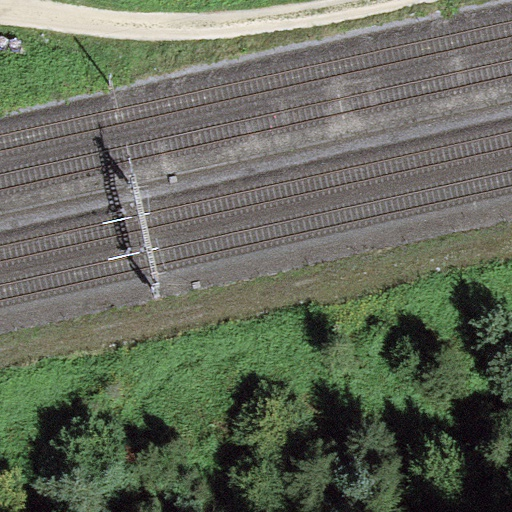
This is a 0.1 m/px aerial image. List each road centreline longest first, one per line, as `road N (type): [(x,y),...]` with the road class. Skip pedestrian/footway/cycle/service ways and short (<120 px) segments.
road 1 (track): [(0,362),(511,246)]
road 2 (track): [(0,16),(92,24),(264,19),(351,0)]
